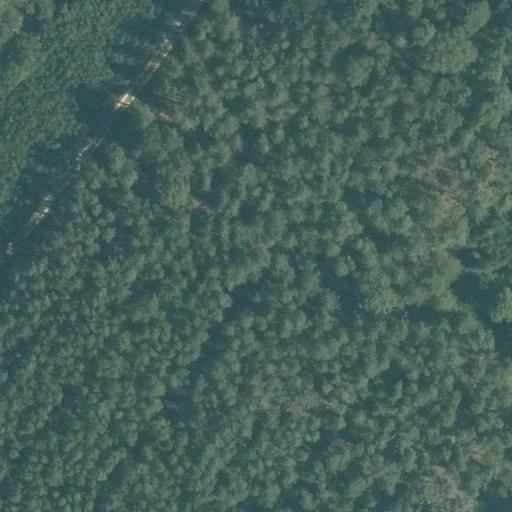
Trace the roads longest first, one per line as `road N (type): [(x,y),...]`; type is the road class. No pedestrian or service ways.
road 1 (track): [(184,0),(0,255)]
road 2 (track): [(511,113),(285,0)]
